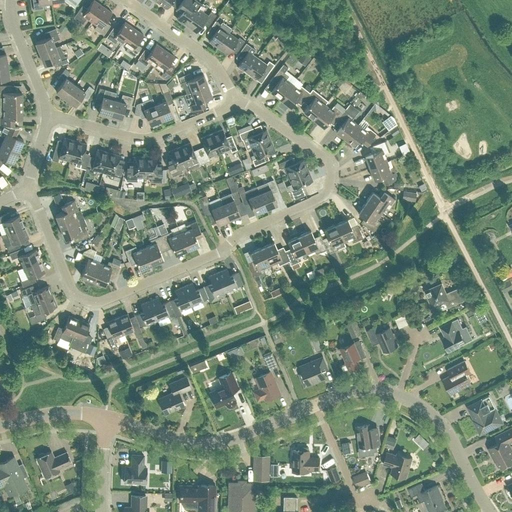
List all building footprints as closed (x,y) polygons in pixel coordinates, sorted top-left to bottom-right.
[(44,8),(43,2),(51,1),(50,0),(32,0),(34,10),(40,9),(44,8)] [(81,5),(73,17),(82,23),(84,21),(86,18),(91,21),(102,5),(94,0),(92,0),(86,8),(81,5)] [(157,0),(156,1),(166,8),(169,3),(174,7),(179,0),(157,0)] [(176,18),(186,25),(201,3),(196,0),(195,0),(196,0),(195,0),(181,0),(178,5),(183,8),(176,18)] [(207,15),(198,9),(201,4),(201,3),(186,25),(196,32),(203,22),(207,25),(215,14),(210,11),(207,15)] [(111,12),(102,5),(91,21),(96,25),(94,28),(103,34),(110,25),(105,21),(111,12)] [(254,16),(250,22),(255,25),(259,20),(254,16)] [(208,40),(217,47),(228,32),(231,28),(222,21),(220,24),(215,20),(206,32),(211,36),(208,40)] [(117,39),(122,43),(133,27),(124,21),(118,30),(113,27),(106,36),(111,40),(115,43),(117,39)] [(262,26),(269,33),(274,27),(267,21),(262,26)] [(142,34),(133,27),(122,43),(127,47),(125,50),(134,56),(141,46),(136,43),(142,34)] [(35,42),(39,53),(55,47),(52,41),(59,38),(55,28),(44,32),(46,38),(35,42)] [(237,39),(228,32),(217,47),(227,54),(230,49),(235,52),(244,40),(239,37),(237,39)] [(40,33),(33,36),(35,41),(42,38),(40,33)] [(282,44),(286,47),(290,41),(286,39),(282,44)] [(289,52),(293,55),(304,42),(300,39),(289,52)] [(237,66),(246,72),(257,57),(252,54),(255,49),(245,42),(243,45),(235,57),(240,61),(237,66)] [(148,61),(153,65),(164,49),(155,43),(149,52),(144,49),(137,58),(142,62),(146,65),(148,61)] [(66,55),(64,56),(60,45),(55,47),(39,53),(44,64),(55,60),(57,65),(68,61),(66,55)] [(173,56),(164,49),(153,65),(162,71),(160,74),(165,78),(172,68),(167,65),(173,56)] [(266,64),(257,57),(246,72),(255,79),(259,74),(264,77),(274,64),(268,60),(266,64)] [(269,80),(274,84),(270,90),(280,98),(291,84),(285,79),(288,75),(284,72),(287,67),(282,63),(269,80)] [(0,78),(8,78),(7,65),(0,65),(0,78)] [(55,91),(65,98),(75,84),(65,77),(69,71),(65,68),(58,77),(62,81),(55,91)] [(182,87),(184,87),(186,93),(207,85),(202,74),(191,78),(189,72),(178,77),(182,87)] [(297,88),(291,84),(280,98),(290,106),(296,98),(302,102),(304,99),(304,98),(309,92),(312,88),(303,81),(297,88)] [(0,84),(0,96),(2,97),(3,104),(21,104),(21,91),(11,91),(10,85),(0,84)] [(84,91),(75,84),(65,98),(74,105),(82,95),(86,99),(93,89),(89,85),(84,91)] [(188,106),(189,105),(191,110),(202,106),(200,100),(211,96),(207,85),(186,93),(188,97),(185,98),(188,106)] [(98,112),(109,115),(114,99),(116,92),(99,87),(95,99),(101,100),(98,112)] [(302,110),(313,118),(324,104),(318,99),(321,95),(312,88),(309,92),(304,98),(304,99),(309,102),(302,110)] [(165,100),(154,104),(160,119),(172,115),(167,104),(172,102),(168,91),(162,93),(165,100)] [(120,101),(114,99),(109,115),(121,118),(124,107),(130,108),(133,97),(122,94),(120,101)] [(134,114),(140,115),(145,113),(149,124),(160,119),(154,104),(151,97),(141,102),(136,104),(134,114)] [(367,110),(369,104),(359,100),(356,106),(367,110)] [(330,109),(324,104),(313,118),(323,126),(329,118),(334,122),(337,119),(345,109),(336,102),(330,109)] [(335,131),(346,139),(357,124),(351,119),(354,116),(358,110),(349,103),(345,109),(337,119),(342,122),(335,131)] [(0,123),(11,124),(11,117),(22,117),(21,104),(3,104),(3,112),(0,112),(0,123)] [(363,129),(357,124),(346,139),(356,147),(362,138),(367,142),(375,133),(366,125),(363,129)] [(0,134),(4,136),(1,143),(17,151),(23,140),(11,134),(12,131),(15,132),(16,126),(2,125),(0,128),(0,134)] [(392,135),(398,131),(395,126),(389,130),(392,135)] [(248,140),(251,147),(270,139),(265,129),(254,133),(252,127),(238,133),(241,139),(242,138),(244,142),(248,140)] [(222,128),(211,133),(219,152),(229,148),(231,151),(236,149),(232,137),(226,139),(222,128)] [(205,148),(199,151),(204,162),(210,160),(208,157),(219,152),(211,133),(200,137),(205,148)] [(58,157),(69,160),(75,140),(63,137),(60,148),(55,147),(51,159),(57,161),(58,157)] [(274,150),(270,139),(251,147),(255,158),(251,159),(254,165),(266,160),(263,155),(274,150)] [(79,167),(85,169),(88,158),(88,156),(83,155),(86,143),(75,140),(69,160),(80,163),(79,167)] [(364,155),(369,167),(386,161),(383,153),(388,152),(383,141),(372,145),(374,151),(364,155)] [(186,166),(187,165),(188,169),(204,162),(199,151),(194,153),(189,142),(178,146),(186,166)] [(12,162),(17,151),(1,143),(0,145),(0,164),(2,162),(0,160),(0,157),(12,162)] [(172,176),(177,173),(181,172),(180,168),(186,166),(178,146),(168,151),(172,162),(167,164),(172,176)] [(96,170),(102,172),(108,152),(97,148),(93,160),(88,158),(85,169),(84,170),(95,173),(96,170)] [(102,172),(109,174),(108,177),(118,180),(121,168),(116,166),(119,155),(108,152),(102,172)] [(136,177),(144,177),(144,156),(132,156),(132,168),(126,167),(126,180),(132,180),(136,180),(136,177)] [(155,181),(161,181),(161,169),(155,168),(156,156),(144,156),(144,177),(151,177),(150,181),(155,181)] [(293,156),(278,162),(280,168),(284,167),(288,177),(307,169),(303,158),(295,162),(293,156)] [(389,168),(386,161),(369,167),(373,179),(383,176),(385,182),(397,177),(393,166),(389,168)] [(235,172),(243,169),(240,162),(232,165),(235,172)] [(289,190),(291,195),(293,198),(305,194),(301,185),(312,180),(307,169),(288,177),(291,183),(286,185),(288,190),(289,190)] [(239,171),(233,174),(237,183),(243,181),(239,171)] [(267,181),(267,182),(256,186),(265,208),(276,203),(272,192),(277,190),(273,179),(267,181)] [(187,182),(171,189),(174,197),(191,190),(187,182)] [(256,186),(244,191),(242,185),(237,187),(239,193),(243,204),(249,201),(254,212),(265,208),(256,186)] [(219,197),(222,203),(228,219),(239,214),(235,203),(240,201),(235,190),(230,192),(219,197)] [(401,199),(414,201),(416,192),(402,190),(401,199)] [(372,191),(365,202),(380,212),(384,206),(388,209),(395,199),(384,192),(381,197),(372,191)] [(211,208),(208,201),(206,196),(200,198),(202,203),(207,215),(212,212),(217,223),(228,219),(222,203),(211,208)] [(78,210),(74,200),(62,204),(65,210),(55,214),(60,226),(77,219),(83,217),(80,209),(78,210)] [(365,202),(357,212),(366,218),(362,224),(373,231),(379,221),(376,219),(380,212),(365,202)] [(0,222),(2,221),(7,232),(23,225),(19,214),(7,219),(5,213),(0,215),(0,222)] [(132,217),(134,222),(144,218),(142,213),(132,217)] [(118,216),(114,227),(119,229),(124,218),(118,216)] [(86,230),(84,225),(86,225),(83,217),(77,219),(60,226),(64,238),(74,234),(77,240),(88,236),(88,234),(91,233),(90,228),(86,230)] [(131,217),(125,219),(127,225),(133,222),(131,217)] [(347,219),(335,224),(343,241),(350,238),(352,242),(362,237),(357,226),(351,228),(347,219)] [(186,229),(179,232),(186,249),(198,244),(194,234),(200,232),(195,220),(185,225),(186,229)] [(166,231),(162,223),(157,226),(160,233),(166,231)] [(328,239),(322,241),(325,249),(327,253),(338,248),(336,244),(343,241),(335,224),(323,229),(328,239)] [(23,225),(7,232),(1,234),(8,251),(19,246),(17,241),(28,236),(23,225)] [(386,228),(382,234),(394,241),(397,235),(386,228)] [(310,230),(298,235),(306,252),(313,249),(315,253),(325,249),(322,241),(320,237),(314,240),(310,230)] [(170,231),(160,235),(165,247),(170,244),(174,254),(186,249),(179,232),(172,235),(170,231)] [(388,241),(388,240),(376,233),(372,238),(384,246),(388,241)] [(151,244),(144,247),(151,264),(163,259),(159,249),(165,247),(160,235),(149,239),(151,244)] [(290,264),(292,268),(299,265),(297,261),(301,260),(299,255),(306,252),(298,235),(287,241),(291,250),(285,252),(285,253),(288,260),(290,264)] [(273,241),(262,247),(269,264),(276,261),(278,265),(288,260),(285,253),(285,252),(284,248),(278,251),(273,241)] [(130,265),(136,262),(139,269),(151,264),(144,247),(137,250),(135,245),(124,250),(130,265)] [(269,264),(262,247),(250,252),(254,262),(248,264),(253,276),(264,271),(262,267),(269,264)] [(18,256),(23,266),(40,260),(35,249),(24,253),(22,248),(9,253),(11,259),(18,256)] [(84,282),(90,284),(99,262),(92,259),(93,255),(83,251),(78,262),(84,265),(80,275),(84,276),(83,279),(84,282)] [(44,271),(40,260),(23,266),(27,277),(20,280),(22,286),(35,281),(33,275),(44,271)] [(99,285),(101,283),(104,284),(108,274),(114,277),(119,265),(108,261),(106,265),(99,262),(90,284),(97,287),(99,285)] [(322,267),(314,270),(317,276),(324,273),(322,267)] [(226,268),(217,272),(225,290),(242,283),(237,271),(229,275),(226,268)] [(216,294),(225,290),(217,272),(208,275),(211,282),(203,286),(208,298),(209,301),(217,298),(216,294)] [(504,292),(511,287),(511,282),(510,279),(500,284),(504,292)] [(192,282),(183,286),(191,305),(208,298),(203,286),(195,289),(192,282)] [(447,307),(460,302),(464,300),(459,287),(445,293),(441,283),(429,289),(427,294),(432,307),(445,302),(447,307)] [(26,294),(30,304),(52,295),(48,285),(34,290),(32,285),(20,290),(23,295),(26,294)] [(177,297),(169,300),(175,316),(181,313),(179,309),(191,305),(183,286),(174,290),(177,297)] [(30,304),(35,314),(28,317),(31,323),(46,317),(43,311),(56,306),(52,295),(30,304)] [(157,319),(167,314),(169,318),(175,316),(169,300),(161,303),(158,296),(149,300),(157,319)] [(139,326),(157,319),(149,300),(140,304),(143,311),(135,314),(139,326)] [(405,313),(409,322),(419,318),(415,308),(405,313)] [(127,313),(117,317),(123,334),(133,329),(137,338),(143,336),(138,324),(132,326),(127,313)] [(59,337),(70,341),(79,319),(68,315),(63,328),(57,326),(52,338),(58,340),(59,337)] [(117,317),(106,322),(112,335),(106,337),(111,349),(117,347),(113,338),(123,334),(117,317)] [(449,351),(465,342),(465,341),(473,338),(466,325),(463,327),(458,317),(440,326),(443,333),(445,332),(446,336),(442,338),(449,351)] [(79,319),(70,341),(68,344),(85,351),(91,337),(84,334),(85,333),(89,324),(79,319)] [(361,333),(356,320),(346,324),(352,337),(361,333)] [(380,324),(367,330),(373,344),(380,342),(384,351),(397,345),(394,338),(396,337),(396,335),(395,332),(394,331),(392,332),(390,327),(383,330),(380,324)] [(274,342),(280,340),(276,332),(271,334),(274,342)] [(345,362),(346,363),(348,369),(349,370),(359,365),(356,358),(360,356),(360,358),(366,355),(359,339),(340,347),(346,361),(345,362)] [(154,346),(152,340),(145,343),(148,349),(154,346)] [(243,353),(251,350),(248,343),(240,347),(243,353)] [(269,369),(276,366),(271,352),(263,356),(269,369)] [(323,356),(300,365),(302,371),(299,373),(304,386),(325,378),(321,368),(327,366),(323,356)] [(451,375),(443,379),(451,393),(471,383),(466,374),(470,372),(464,360),(447,369),(451,375)] [(348,369),(346,363),(340,365),(342,372),(348,369)] [(215,407),(225,403),(225,404),(226,405),(227,406),(228,406),(229,407),(230,407),(231,407),(232,406),(233,405),(234,405),(234,404),(235,403),(235,402),(235,401),(235,400),(234,399),(235,398),(230,387),(236,384),(231,371),(218,377),(222,386),(209,392),(215,407)] [(256,401),(263,398),(264,399),(279,392),(270,371),(255,377),(259,387),(252,390),(256,401)] [(172,392),(158,398),(164,413),(184,405),(179,393),(191,388),(186,376),(169,383),(172,392)] [(427,380),(422,384),(427,391),(432,387),(427,380)] [(499,415),(495,409),(488,396),(481,400),(477,402),(468,406),(471,412),(478,426),(477,426),(480,433),(499,423),(496,417),(499,415)] [(377,450),(377,447),(380,446),(377,428),(371,429),(370,424),(357,426),(360,446),(358,448),(359,453),(361,455),(372,454),(374,451),(377,450)] [(498,442),(488,448),(493,457),(495,456),(501,468),(511,461),(511,449),(509,443),(511,441),(511,427),(495,435),(498,442)] [(66,449),(68,454),(75,451),(73,446),(66,449)] [(309,457),(309,450),(308,450),(308,447),(307,446),(301,446),(300,447),(300,450),(293,449),(292,471),(308,471),(309,469),(319,469),(319,457),(309,457)] [(50,450),(36,457),(44,476),(59,470),(58,468),(71,462),(66,451),(53,457),(50,450)] [(396,454),(387,452),(383,463),(392,466),(391,472),(406,477),(412,457),(397,452),(396,454)] [(124,466),(123,482),(145,483),(146,467),(143,466),(143,455),(131,454),(131,462),(132,462),(132,466),(124,466)] [(0,486),(2,485),(3,485),(7,495),(12,493),(27,486),(13,456),(0,461),(0,486)] [(161,459),(160,471),(171,472),(171,460),(161,459)] [(254,461),(254,478),(267,478),(267,462),(254,461)] [(336,466),(326,469),(331,482),(341,479),(336,466)] [(366,472),(355,476),(359,486),(370,482),(366,472)] [(408,488),(411,496),(417,494),(420,502),(425,500),(429,511),(432,511),(445,507),(436,485),(425,490),(421,482),(408,488)] [(230,483),(229,510),(227,511),(250,511),(250,510),(249,509),(250,498),(252,498),(252,484),(230,483)] [(179,500),(180,500),(180,501),(181,502),(181,503),(181,504),(182,505),(182,506),(183,507),(184,508),(185,508),(185,509),(186,510),(188,511),(190,511),(191,511),(198,511),(197,511),(213,511),(214,484),(198,484),(198,487),(192,487),(192,485),(179,485),(179,500)] [(152,495),(152,487),(144,486),(143,494),(152,495)] [(133,504),(133,507),(125,507),(124,511),(146,511),(147,507),(145,507),(145,495),(132,495),(132,504),(133,504)] [(283,496),(282,511),(294,511),(295,496),(283,496)]
